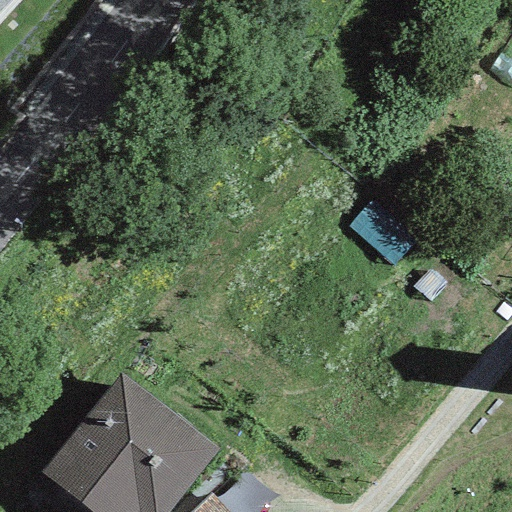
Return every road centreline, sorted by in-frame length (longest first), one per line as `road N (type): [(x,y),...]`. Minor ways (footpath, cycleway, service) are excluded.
road 1 (secondary): [(0,200),(152,0)]
road 2 (residential): [(363,511),(511,331)]
